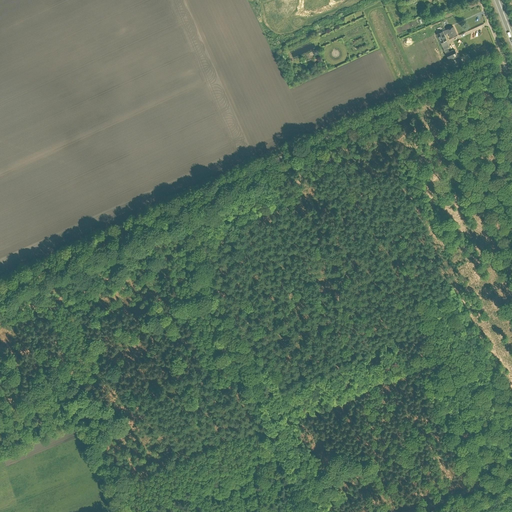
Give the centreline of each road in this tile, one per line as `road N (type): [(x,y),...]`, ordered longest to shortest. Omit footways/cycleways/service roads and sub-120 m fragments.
road 1 (track): [(502,56),(176,207)]
road 2 (track): [(176,207),(0,287)]
